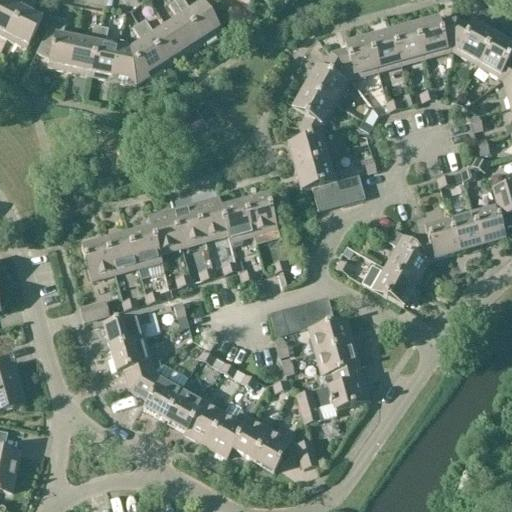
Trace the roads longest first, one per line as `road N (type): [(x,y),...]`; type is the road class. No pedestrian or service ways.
road 1 (residential): [(63,412),(13,230),(0,209)]
road 2 (residential): [(319,285),(338,232),(376,207),(401,149),(446,138)]
road 3 (residential): [(314,511),(336,499),(368,457),(434,352)]
road 4 (residential): [(434,352),(319,285)]
